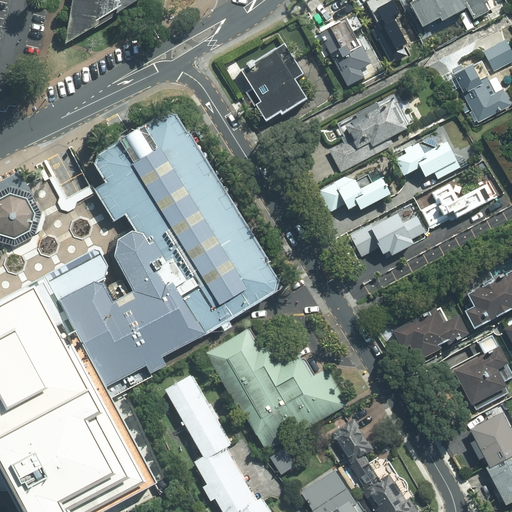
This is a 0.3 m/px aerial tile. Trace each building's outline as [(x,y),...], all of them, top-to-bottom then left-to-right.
[(67,0),(60,45),(136,0),(67,0)] [(417,52),(389,0),(376,0),(359,9),(390,67),(417,52)] [(498,10),(492,0),(405,0),(403,1),(421,34),(457,15),(465,28),(498,10)] [(380,73),(353,12),(317,27),(344,89),(380,73)] [(511,54),(504,39),(445,70),(474,123),(511,103),(495,72),(511,63),(511,54)] [(306,70),(286,40),(244,67),(264,98),(258,101),(268,117),(282,108),(284,112),(310,95),(297,75),(306,70)] [(422,127),(399,86),(338,120),(347,136),(329,146),(342,170),(422,127)] [(193,143),(176,115),(165,113),(150,122),(130,134),(99,154),(95,163),(108,182),(117,198),(127,213),(140,234),(147,245),(153,241),(162,255),(155,258),(160,265),(154,269),(164,286),(171,282),(202,333),(262,300),(274,293),(277,280),(193,143)] [(409,142),(387,154),(402,182),(427,170),(431,178),(457,165),(445,141),(416,156),(409,142)] [(0,241),(15,247),(36,236),(42,213),(20,172),(0,182),(0,241)] [(452,181),(418,199),(433,229),(500,194),(492,179),(460,196),(452,181)] [(347,181),(316,197),(327,218),(352,206),(357,215),(390,198),(382,183),(355,197),(347,181)] [(97,189),(116,220),(127,213),(117,198),(108,182),(97,189)] [(410,206),(349,234),(364,266),(425,237),(410,206)] [(162,355),(202,333),(171,282),(164,286),(154,269),(160,265),(155,258),(162,255),(153,241),(147,245),(140,234),(132,231),(117,240),(114,256),(133,291),(127,295),(112,303),(103,284),(96,282),(105,278),(108,266),(99,251),(95,250),(45,278),(109,400),(153,376),(151,372),(167,364),(162,355)] [(477,305),(469,309),(478,327),(511,309),(511,268),(470,291),(477,305)] [(0,470),(22,511),(95,511),(153,482),(109,400),(45,278),(0,301),(0,470)] [(447,320),(439,305),(396,327),(414,361),(471,331),(461,313),(447,320)] [(511,322),(499,328),(511,352),(511,322)] [(251,327),(209,351),(266,450),(348,402),(328,367),(313,376),(300,352),(289,358),(277,337),(262,345),(251,327)] [(480,359),(454,371),(469,404),(511,384),(511,373),(494,333),(472,343),(480,359)] [(188,375),(163,389),(200,457),(192,461),(204,485),(200,488),(208,501),(212,498),(220,511),(268,511),(259,498),(253,501),(224,447),(228,445),(188,375)] [(511,432),(503,415),(467,432),(502,504),(511,499),(511,432)] [(370,448),(352,420),(323,439),(369,511),(415,511),(390,473),(378,480),(362,454),(370,448)] [(363,511),(333,466),(295,491),(308,511),(363,511)]
